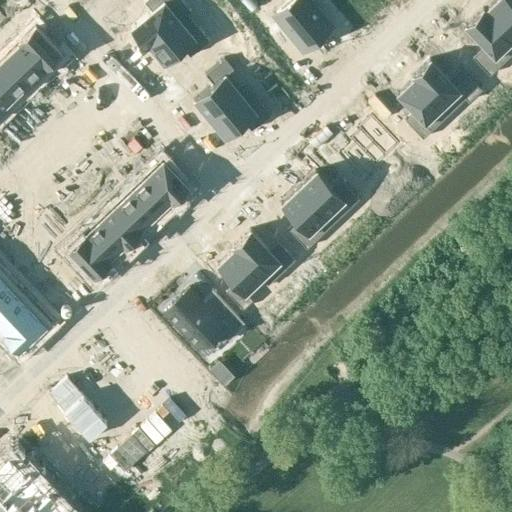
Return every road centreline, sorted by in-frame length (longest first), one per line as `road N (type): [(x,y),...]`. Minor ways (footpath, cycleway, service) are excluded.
road 1 (residential): [(229,194),(432,0)]
road 2 (residential): [(27,380),(229,194)]
road 3 (residential): [(229,194),(54,0)]
